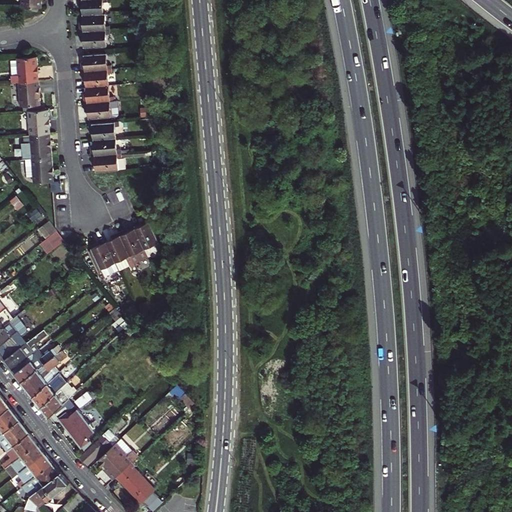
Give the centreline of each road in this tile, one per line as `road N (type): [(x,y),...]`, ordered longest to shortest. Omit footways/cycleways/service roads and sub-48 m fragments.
road 1 (motorway): [(341,0),(378,240),(390,511)]
road 2 (motorway): [(420,511),(407,237),(371,0)]
road 3 (tertiary): [(215,511),(225,318),(199,0)]
road 4 (residential): [(89,217),(71,163),(60,29)]
road 5 (residential): [(0,372),(113,511)]
